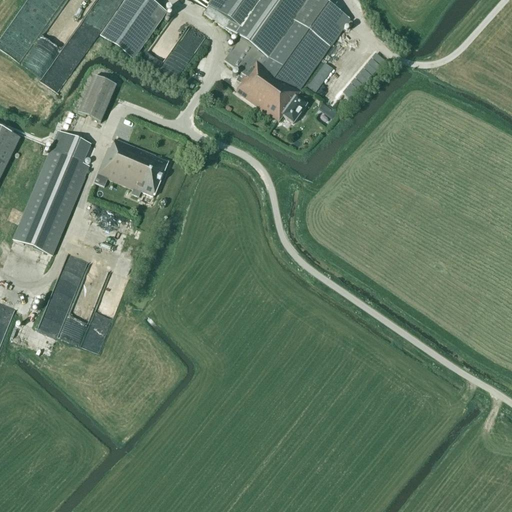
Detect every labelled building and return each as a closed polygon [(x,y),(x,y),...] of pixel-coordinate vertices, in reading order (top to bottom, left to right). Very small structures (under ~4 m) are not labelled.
[(145,0),(126,0),(99,38),(133,61),(166,15),(145,0)] [(233,25),(228,33),(238,41),(223,63),(241,75),(236,82),(241,86),(235,94),(278,124),(283,118),(293,125),(306,106),(296,99),(301,93),(299,91),(349,21),(319,0),(211,0),(206,7),(233,25)] [(65,40),(40,80),(59,92),(84,52),(65,40)] [(323,61),(308,87),(317,92),(333,67),(323,61)] [(369,77),(366,75),(373,68),(366,62),(347,82),(357,91),(369,77)] [(78,115),(100,125),(116,88),(93,78),(78,115)] [(318,112),(323,116),(328,109),(322,105),(318,112)] [(135,124),(123,119),(117,133),(129,138),(135,124)] [(0,181),(20,140),(0,130),(0,181)] [(104,189),(107,181),(132,192),(130,196),(138,199),(140,194),(153,199),(167,164),(155,159),(155,158),(114,141),(110,151),(108,150),(94,185),(104,189)] [(51,259),(89,168),(50,152),(13,243),(51,259)] [(97,189),(95,198),(107,199),(108,191),(97,189)] [(102,286),(93,317),(88,315),(78,345),(101,352),(120,292),(102,286)] [(50,296),(38,327),(59,335),(71,304),(50,296)]
